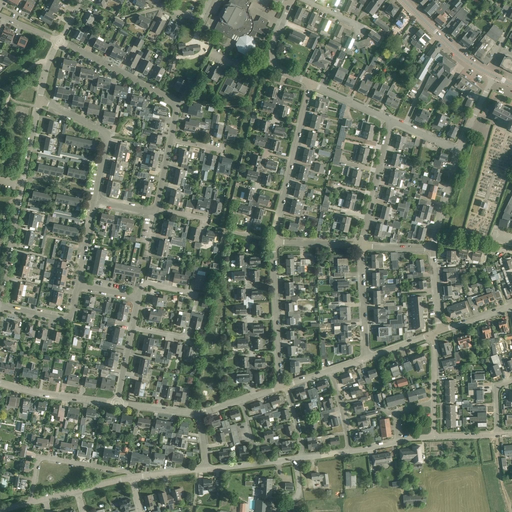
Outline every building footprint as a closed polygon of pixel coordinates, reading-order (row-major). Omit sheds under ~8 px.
[(27,0),(24,0),(21,6),(24,7),(22,10),(30,14),(34,6),(27,2),(28,0),(27,0)] [(53,12),(54,12),(54,13),(57,14),(61,6),(58,5),(60,2),(57,0),(53,0),(50,6),(52,7),(50,10),(53,12)] [(134,0),(137,1),(135,4),(143,9),(146,3),(141,0),(134,0)] [(236,36),(239,38),(241,37),(244,37),(246,35),(247,36),(250,34),(252,32),(256,34),(256,33),(257,32),(261,33),(267,22),(268,20),(260,16),(259,18),(258,21),(253,22),(251,17),(250,17),(248,12),(248,10),(249,8),(251,3),(250,2),(248,2),(245,0),(242,0),(240,4),(236,2),(234,6),(229,4),(227,4),(224,5),(219,15),(220,18),(220,21),(218,21),(214,30),(222,34),(229,37),(230,38),(233,34),(236,36)] [(341,8),(344,9),(348,3),(344,1),(343,3),(339,2),(339,0),(333,0),(332,3),(331,4),(337,7),(338,4),(339,5),(340,6),(341,7),(341,8)] [(349,14),(351,11),(352,12),(352,13),(354,14),(354,15),(358,16),(361,10),(363,6),(361,4),(358,9),(356,8),(355,11),(352,9),(354,3),(355,4),(357,2),(355,0),(349,0),(348,3),(344,9),(345,9),(344,11),(349,14)] [(372,17),(376,20),(374,23),(384,30),(383,32),(386,34),(390,28),(378,19),(379,17),(374,14),(383,0),(372,0),(365,10),(373,16),(372,17)] [(432,0),(423,10),(430,16),(435,11),(437,13),(439,11),(444,5),(439,1),(438,0),(432,0)] [(455,7),(451,11),(455,15),(461,8),(463,5),(457,0),(454,0),(451,4),(455,7)] [(394,16),(396,13),(395,13),(398,9),(397,9),(398,8),(395,6),(394,7),(391,4),(387,9),(385,8),(381,13),(384,16),(386,12),(392,16),(393,16),(394,16)] [(439,11),(437,13),(439,15),(434,20),(442,26),(445,22),(446,21),(443,18),(446,15),(444,13),(448,9),(444,5),(439,11)] [(296,14),(294,18),(295,18),(293,22),(301,26),(301,21),(300,20),(303,14),(307,16),(305,18),(309,20),(312,14),(308,12),(308,13),(306,12),(305,13),(304,12),(305,10),(299,7),(298,10),(296,10),(296,11),(295,12),(295,13),(295,14),(296,14)] [(468,13),(461,8),(455,15),(452,19),(455,21),(447,32),(454,37),(464,24),(466,26),(471,20),(466,16),(468,13)] [(52,15),(54,13),(54,12),(53,12),(50,10),(47,9),(43,16),(41,15),(40,19),(51,25),(55,17),(52,15)] [(87,13),(82,22),(90,27),(95,17),(99,19),(101,15),(95,12),(93,15),(87,13)] [(306,28),(314,32),(314,31),(314,27),(313,26),(316,20),(320,22),(319,24),(321,25),(322,26),(325,20),(321,18),(321,19),(320,18),(318,19),(317,18),(318,16),(312,13),(312,14),(309,20),(308,24),(306,28)] [(403,14),(398,20),(395,24),(401,28),(406,22),(405,21),(408,19),(403,14)] [(150,21),(140,16),(136,24),(146,29),(150,21)] [(116,18),(113,24),(122,29),(125,23),(116,18)] [(154,22),(149,29),(152,31),(159,35),(165,22),(158,19),(156,23),(154,22)] [(319,34),(327,38),(327,37),(327,33),(326,32),(329,26),(333,28),(332,30),(335,32),(338,26),(335,24),(334,25),(333,24),(331,24),(330,24),(331,21),(326,19),(325,20),(322,26),(321,29),(321,30),(319,34)] [(176,35),(180,27),(174,24),(172,27),(169,25),(166,32),(170,34),(171,32),(176,35)] [(332,40),(340,44),(340,43),(341,39),(339,38),(342,32),(346,34),(345,36),(349,38),(349,37),(352,32),(348,30),(347,31),(346,30),(344,30),(343,30),(344,27),(339,25),(338,26),(335,32),(334,36),(332,40)] [(493,25),(486,35),(496,42),(503,33),(493,25)] [(473,42),(475,40),(480,34),(477,31),(476,33),(468,26),(463,31),(468,34),(466,37),(464,36),(459,42),(468,48),(473,42)] [(0,32),(0,39),(5,42),(10,30),(8,29),(9,28),(6,27),(4,29),(3,34),(0,32)] [(411,44),(415,47),(416,44),(417,43),(419,40),(425,34),(420,29),(411,39),(413,40),(411,42),(411,44)] [(14,45),(16,40),(13,39),(15,34),(13,33),(13,32),(10,30),(5,42),(14,45)] [(87,36),(83,34),(77,30),(73,37),(79,41),(82,37),(85,39),(87,36)] [(361,41),(364,47),(370,45),(369,42),(372,38),(377,42),(376,43),(379,47),(385,38),(382,36),(381,37),(371,30),(368,35),(370,37),(369,38),(367,38),(366,40),(366,39),(361,41)] [(389,30),(387,35),(393,38),(395,33),(389,30)] [(298,44),(300,41),(303,42),(305,36),(294,31),(293,33),(291,32),(288,39),(298,44)] [(244,37),(241,37),(239,38),(236,42),(235,44),(236,47),(238,52),(244,55),(252,53),(256,46),(255,44),(253,39),(254,37),(256,34),(252,32),(250,34),(247,36),(246,35),(244,37)] [(318,41),(320,36),(311,32),(309,37),(314,39),(318,41)] [(233,34),(230,38),(231,39),(236,42),(239,38),(236,36),(233,34)] [(406,34),(402,39),(400,41),(403,44),(405,41),(409,36),(406,34)] [(423,49),(425,47),(424,46),(431,39),(425,34),(419,40),(417,43),(416,44),(415,47),(418,49),(419,48),(421,50),(422,49),(423,49)] [(96,35),(95,36),(93,41),(93,42),(96,43),(94,47),(99,50),(103,42),(97,39),(99,37),(96,35)] [(496,42),(486,35),(471,53),(487,66),(493,58),(487,54),(496,42)] [(16,40),(14,45),(13,46),(17,48),(18,45),(25,48),(29,40),(28,39),(28,38),(24,36),(24,38),(21,36),(19,41),(16,40)] [(364,47),(361,41),(358,42),(358,43),(356,42),(355,43),(353,42),(354,40),(349,37),(349,38),(345,46),(343,45),(340,50),(352,57),(352,51),(350,50),(352,44),(356,46),(358,50),(362,48),(364,47)] [(138,38),(134,45),(141,49),(145,42),(138,38)] [(110,50),(113,44),(110,43),(109,45),(103,42),(99,50),(105,53),(107,49),(110,50)] [(193,55),(193,51),(201,50),(200,45),(192,46),(193,47),(186,48),(185,43),(178,44),(179,51),(182,50),(183,56),(193,55)] [(116,59),(120,51),(122,48),(116,45),(113,44),(110,50),(112,52),(110,56),(116,59)] [(447,56),(440,50),(440,51),(439,51),(440,50),(434,45),(426,56),(423,54),(419,59),(424,63),(422,67),(415,78),(416,79),(413,83),(418,85),(420,81),(421,82),(427,72),(431,75),(432,73),(434,76),(437,73),(436,73),(440,68),(440,67),(443,64),(442,63),(447,56)] [(313,60),(311,63),(319,67),(325,70),(328,63),(324,61),(325,58),(328,59),(331,54),(328,53),(329,50),(325,48),(323,51),(319,48),(318,50),(315,49),(310,59),(313,60)] [(147,50),(143,58),(147,60),(151,52),(147,50)] [(126,53),(120,51),(116,59),(122,62),(126,54),(126,53)] [(134,68),(140,56),(134,53),(127,65),(134,68)] [(373,58),(370,64),(374,66),(377,61),(378,57),(375,56),(373,58)] [(432,73),(431,75),(428,78),(423,90),(431,95),(433,92),(437,96),(449,81),(453,76),(450,73),(456,64),(454,63),(455,62),(448,56),(447,56),(442,63),(443,64),(440,67),(440,68),(436,73),(437,73),(434,76),(432,73)] [(500,67),(504,69),(508,71),(511,72),(511,58),(508,57),(506,56),(505,57),(500,67)] [(62,69),(69,71),(70,61),(64,60),(62,69)] [(77,62),(70,61),(69,71),(75,72),(77,62)] [(149,70),(150,70),(153,65),(145,61),(139,71),(146,75),(149,70)] [(216,82),(223,69),(214,65),(207,78),(216,82)] [(157,67),(151,77),(159,81),(165,71),(157,67)] [(88,70),(81,69),(80,74),(77,74),(76,81),(75,83),(79,84),(80,77),(86,79),(88,70)] [(90,88),(90,91),(93,91),(93,90),(94,86),(96,74),(94,74),(94,72),(88,70),(86,79),(92,80),(90,88)] [(345,73),(338,70),(334,80),(340,83),(345,73)] [(361,79),(366,72),(362,70),(357,77),(361,79)] [(99,75),(96,74),(94,86),(97,87),(103,88),(105,79),(98,78),(99,75)] [(464,77),(460,74),(456,79),(458,80),(454,86),(460,90),(462,88),(464,90),(466,87),(470,82),(465,78),(466,77),(464,75),(464,77)] [(348,77),(348,78),(344,85),(352,89),(356,81),(355,81),(357,78),(350,75),(348,78),(348,77)] [(225,96),(226,93),(230,96),(233,91),(237,94),(238,92),(245,95),(248,88),(242,85),(243,84),(238,82),(237,84),(232,82),(233,80),(227,77),(219,93),(225,96)] [(173,89),(181,93),(184,87),(185,88),(189,90),(193,83),(187,79),(186,82),(179,78),(173,89)] [(110,101),(111,96),(112,90),(109,90),(111,81),(105,79),(103,88),(107,89),(106,92),(108,93),(107,99),(109,100),(110,101)] [(368,79),(366,83),(362,82),(357,91),(366,95),(370,85),(372,81),(368,79)] [(470,82),(466,87),(469,89),(467,92),(472,95),(474,92),(477,94),(480,89),(481,89),(475,85),(476,84),(474,82),(473,83),(470,82)] [(383,95),(385,90),(387,91),(389,87),(383,84),(379,93),(375,91),(372,97),(377,100),(376,101),(379,102),(379,101),(380,101),(383,95)] [(59,98),(62,98),(64,89),(59,88),(59,87),(56,86),(55,94),(57,95),(56,100),(59,101),(59,98)] [(112,90),(111,96),(110,101),(113,103),(114,96),(120,97),(121,87),(116,86),(115,91),(112,90)] [(391,92),(394,87),(391,86),(388,91),(386,95),(388,96),(385,104),(396,109),(399,101),(394,99),(396,94),(391,92)] [(122,97),(126,98),(124,103),(128,104),(128,100),(129,100),(129,97),(126,96),(128,89),(121,87),(120,97),(119,100),(122,100),(122,97)] [(273,101),(278,103),(279,97),(276,96),(278,89),(270,87),(268,97),(274,99),(273,101)] [(469,89),(466,87),(464,90),(461,94),(469,99),(472,95),(467,92),(469,89)] [(458,93),(450,88),(442,99),(450,104),(458,93)] [(71,97),(72,91),(72,89),(69,89),(69,90),(64,89),(62,98),(65,99),(65,102),(67,102),(68,97),(71,97)] [(431,95),(423,90),(419,98),(426,103),(431,95)] [(74,106),(77,106),(79,97),(74,96),(75,92),(72,91),(71,97),(74,98),(72,108),(74,108),(74,106)] [(279,97),(278,103),(283,104),(283,101),(291,103),(293,95),(284,92),(283,93),(280,92),(279,97)] [(86,98),(79,97),(77,106),(80,107),(80,109),(83,110),(84,104),(86,105),(88,99),(88,97),(86,96),(86,98)] [(317,113),(318,108),(325,110),(326,106),(327,107),(329,100),(319,98),(318,101),(316,101),(315,108),(316,108),(314,113),(317,113)] [(93,114),(95,105),(92,104),(92,103),(90,102),(90,100),(88,99),(86,105),(89,106),(87,115),(90,116),(90,113),(93,114)] [(469,99),(466,107),(472,109),(475,102),(469,99)] [(262,102),(261,107),(263,107),(262,111),(272,113),(273,108),(276,108),(278,103),(273,101),(272,105),(262,102)] [(511,110),(504,106),(504,105),(498,102),(496,107),(497,107),(493,114),(494,114),(494,115),(494,116),(495,117),(496,117),(495,119),(508,125),(508,128),(509,130),(511,131),(511,132),(511,110)] [(282,107),(283,104),(278,103),(276,108),(279,109),(278,116),(286,118),(288,108),(282,107)] [(203,113),(200,112),(201,105),(194,104),(193,107),(189,106),(188,114),(194,115),(193,117),(202,118),(203,113)] [(127,105),(126,113),(124,113),(123,116),(127,117),(128,114),(130,114),(132,106),(127,105)] [(153,117),(159,119),(160,116),(166,118),(168,109),(155,106),(153,117)] [(420,109),(415,119),(420,122),(422,118),(427,120),(431,114),(420,109)] [(446,126),(449,118),(438,113),(435,122),(434,121),(432,127),(439,130),(441,127),(442,127),(443,125),(446,126)] [(217,125),(219,116),(214,115),(213,121),(211,128),(215,129),(213,136),(221,138),(223,126),(217,125)] [(321,117),(313,115),(312,121),(319,123),(321,124),(322,121),(320,120),(321,117)] [(158,122),(159,119),(153,117),(151,117),(150,120),(153,121),(153,124),(155,125),(154,129),(163,131),(165,123),(158,122)] [(348,128),(350,120),(343,119),(343,120),(341,126),(348,128)] [(184,131),(189,132),(189,131),(194,132),(195,127),(198,127),(199,125),(208,127),(208,129),(210,130),(211,124),(193,120),(193,123),(186,122),(184,131)] [(266,133),(265,135),(270,137),(271,131),(268,130),(270,123),(262,121),(260,131),(266,133)] [(318,130),(319,123),(312,121),(310,128),(318,130)] [(366,124),(365,128),(365,132),(372,133),(374,126),(366,124)] [(235,141),(237,130),(230,129),(231,127),(226,126),(225,134),(228,134),(227,139),(235,141)] [(446,127),(443,134),(447,135),(453,138),(458,129),(451,126),(449,129),(446,127)] [(270,137),(275,138),(275,135),(283,137),(285,129),(275,127),(274,132),(271,131),(270,137)] [(371,141),(372,133),(365,132),(360,131),(359,138),(371,141)] [(309,132),(307,138),(315,140),(317,134),(309,132)] [(156,144),(161,145),(162,137),(152,135),(151,143),(151,144),(151,145),(155,146),(156,145),(156,144)] [(256,137),(255,144),(264,147),(266,142),(269,142),(270,137),(265,135),(264,139),(256,137)] [(398,136),(396,142),(414,146),(414,145),(415,143),(406,141),(407,138),(404,138),(398,136)] [(275,138),(270,137),(269,142),(272,143),(270,150),(278,152),(280,142),(274,141),(275,138)] [(317,147),(318,142),(315,141),(315,140),(307,138),(306,145),(314,147),(314,146),(317,147)] [(344,143),(345,139),(338,138),(337,145),(341,146),(342,142),(344,143)] [(99,151),(100,146),(97,145),(97,142),(91,141),(90,149),(96,150),(99,151)] [(124,149),(124,146),(126,146),(127,143),(121,142),(121,145),(116,144),(115,151),(128,153),(131,154),(131,151),(124,149)] [(396,142),(395,148),(404,150),(405,147),(413,149),(414,146),(396,142)] [(52,152),(53,145),(45,144),(44,153),(51,154),(52,152)] [(358,147),(356,154),(367,156),(369,150),(361,148),(358,147)] [(146,159),(150,160),(157,161),(159,155),(153,153),(154,150),(145,148),(144,152),(147,153),(146,159)] [(180,150),(179,156),(188,158),(191,159),(193,152),(189,152),(185,151),(185,149),(182,149),(181,150),(180,150)] [(303,156),(311,158),(313,151),(305,149),(303,156)] [(342,150),(336,149),(333,161),(340,162),(342,151),(342,150)] [(118,161),(123,162),(126,162),(128,153),(115,151),(114,156),(118,157),(118,161)] [(392,159),(398,161),(405,162),(405,160),(399,158),(400,155),(393,153),(392,159)] [(443,161),(446,162),(448,155),(440,153),(439,160),(435,159),(433,167),(441,169),(443,161)] [(356,154),(354,161),(357,162),(365,164),(367,156),(356,154)] [(215,167),(217,157),(209,155),(208,162),(204,161),(202,168),(208,169),(210,170),(210,166),(215,167)] [(258,167),(257,170),(262,171),(263,165),(260,164),(262,157),(254,155),(252,165),(258,167)] [(187,169),(188,169),(189,165),(187,165),(188,158),(179,156),(178,163),(182,164),(181,167),(187,169)] [(310,160),(314,161),(314,158),(311,158),(303,156),(302,162),(309,164),(310,160)] [(222,162),(219,161),(217,172),(229,175),(232,160),(223,158),(222,162)] [(156,168),(157,161),(150,160),(146,159),(145,165),(141,165),(140,168),(150,170),(150,167),(156,168)] [(410,164),(405,162),(398,161),(392,159),(391,165),(400,168),(401,165),(410,167),(410,166),(410,164)] [(113,162),(111,169),(119,171),(123,171),(124,167),(128,167),(128,163),(126,162),(123,162),(118,161),(117,163),(113,162)] [(262,171),(267,172),(268,169),(275,171),(277,163),(268,161),(266,166),(263,165),(262,171)] [(339,166),(340,162),(333,161),(332,165),(330,171),(331,171),(330,172),(335,173),(336,173),(338,166),(339,166)] [(44,173),(46,166),(39,164),(39,165),(36,164),(35,169),(38,170),(38,172),(44,173)] [(308,172),(309,168),(301,166),(299,173),(307,175),(310,175),(311,172),(308,172)] [(428,181),(433,183),(434,180),(440,181),(440,178),(441,174),(438,173),(439,170),(432,168),(431,172),(434,173),(434,175),(430,174),(429,178),(428,181)] [(114,179),(119,180),(123,181),(123,178),(120,177),(121,174),(119,174),(119,171),(111,169),(110,175),(114,176),(114,179)] [(176,169),(175,177),(184,179),(186,171),(176,169)] [(248,171),(247,179),(256,181),(258,176),(261,177),(262,171),(257,170),(256,173),(248,171)] [(352,177),(360,179),(361,172),(354,170),(352,177)] [(267,172),(262,171),(261,177),(264,177),(262,184),(270,186),(272,176),(266,175),(267,172)] [(391,171),(390,177),(402,180),(402,181),(405,181),(406,180),(405,178),(397,176),(398,173),(391,171)] [(298,179),(306,181),(307,175),(299,173),(298,179)] [(360,179),(352,177),(347,176),(346,180),(351,182),(350,184),(358,186),(360,179)] [(183,186),(184,179),(175,177),(173,184),(183,186)] [(390,177),(388,183),(396,185),(396,187),(399,188),(401,180),(402,181),(402,180),(390,177)] [(119,183),(119,180),(114,179),(113,182),(109,181),(107,188),(116,189),(119,190),(120,187),(116,186),(117,183),(119,183)] [(143,189),(151,191),(153,183),(149,182),(149,181),(148,180),(147,179),(146,179),(145,179),(144,180),(143,181),(143,182),(141,181),(140,184),(144,185),(143,189)] [(422,181),(421,183),(427,185),(425,191),(436,193),(438,187),(432,185),(433,183),(428,181),(422,180),(422,181)] [(297,184),(296,190),(303,192),(304,185),(297,184)] [(326,190),(325,195),(329,196),(331,191),(331,189),(333,189),(334,185),(328,184),(326,190)] [(115,192),(116,189),(107,188),(106,194),(118,196),(118,193),(115,192)] [(207,188),(205,197),(206,198),(206,199),(205,199),(204,201),(199,200),(197,209),(205,211),(206,207),(209,208),(211,200),(208,199),(208,198),(211,198),(213,189),(207,188)] [(150,198),(151,191),(143,189),(143,193),(139,192),(138,195),(142,196),(150,198)] [(394,191),(387,189),(386,195),(392,196),(397,197),(396,198),(398,198),(399,195),(393,194),(394,191)] [(427,198),(434,200),(436,193),(425,191),(420,189),(419,192),(425,194),(428,195),(427,198)] [(172,190),(171,197),(183,200),(184,196),(180,195),(181,192),(172,190)] [(250,201),(249,204),(254,205),(255,199),(252,199),(254,191),(246,190),(244,199),(250,201)] [(301,198),(303,192),(296,190),(294,196),(301,198)] [(349,192),(346,192),(344,200),(354,202),(356,195),(348,193),(349,192)] [(258,200),(255,199),(254,205),(259,206),(260,203),(267,205),(269,197),(260,195),(258,200)] [(397,197),(392,196),(386,195),(384,201),(391,203),(390,204),(395,205),(396,198),(397,197)] [(511,196),(504,212),(505,213),(503,216),(502,220),(501,219),(499,227),(508,228),(508,227),(511,228),(511,196)] [(182,203),(183,200),(171,197),(169,204),(178,206),(179,202),(182,203)] [(352,209),(354,202),(344,200),(343,203),(342,208),(347,210),(347,208),(352,209)] [(422,205),(420,211),(430,214),(432,208),(426,206),(427,202),(418,200),(418,202),(419,202),(418,204),(422,205)] [(188,201),(186,207),(194,209),(195,202),(188,201)] [(291,207),(299,209),(302,210),(304,203),(293,201),(291,207)] [(222,203),(216,202),(215,202),(214,209),(213,208),(212,212),(213,212),(212,214),(213,215),(217,215),(218,215),(219,214),(220,214),(222,203)] [(250,210),(253,211),(254,205),(249,204),(248,207),(240,205),(238,213),(248,215),(250,210)] [(257,223),(258,223),(259,223),(260,223),(261,223),(261,220),(262,220),(264,211),(258,209),(259,206),(254,205),(253,211),(256,211),(254,218),(255,219),(254,221),(255,222),(256,222),(257,223)] [(381,212),(388,214),(394,215),(395,212),(391,212),(392,208),(390,208),(383,206),(381,212)] [(302,210),(299,209),(291,207),(290,214),(297,215),(298,212),(301,213),(302,210)] [(429,220),(430,214),(420,211),(418,217),(416,217),(415,222),(418,222),(422,224),(423,219),(429,220)] [(389,221),(390,218),(393,219),(394,215),(388,214),(381,212),(380,218),(387,220),(389,221)] [(40,219),(38,219),(39,215),(31,214),(30,220),(37,222),(39,222),(40,219)] [(104,222),(107,223),(108,215),(102,214),(100,225),(103,225),(104,222)] [(337,223),(349,225),(350,218),(338,215),(337,223)] [(114,237),(117,238),(118,232),(119,232),(119,228),(126,230),(126,227),(128,219),(121,218),(120,225),(116,224),(115,231),(114,237)] [(306,220),(305,219),(300,218),(298,225),(290,223),(289,229),(297,231),(297,229),(303,230),(306,220)] [(133,228),(134,221),(128,219),(126,227),(126,230),(125,231),(129,232),(130,228),(133,228)] [(164,221),(163,228),(172,230),(173,226),(176,227),(177,223),(164,221)] [(337,223),(334,222),(332,229),(335,230),(347,233),(349,225),(337,223)] [(389,226),(392,227),(393,224),(387,223),(386,226),(377,223),(375,229),(388,232),(389,226)] [(171,234),(172,230),(163,228),(162,235),(174,237),(175,234),(171,234)] [(198,242),(201,230),(192,228),(190,240),(198,242)] [(203,234),(201,243),(208,244),(209,240),(214,241),(216,233),(207,231),(206,235),(203,234)] [(423,241),(425,235),(409,231),(407,238),(413,240),(414,239),(417,240),(417,239),(423,241)] [(38,240),(38,238),(34,237),(35,234),(27,232),(26,238),(34,240),(38,240)] [(160,240),(159,248),(168,250),(170,242),(160,240)] [(97,251),(96,254),(105,256),(106,251),(92,248),(91,250),(97,251)] [(159,248),(157,255),(167,257),(168,250),(159,248)] [(463,260),(463,258),(465,248),(461,248),(461,249),(460,249),(460,250),(458,250),(457,252),(456,252),(456,259),(456,260),(460,261),(460,259),(463,260)] [(465,248),(463,258),(466,259),(465,262),(469,263),(471,254),(471,252),(469,252),(469,251),(468,251),(469,249),(465,248)] [(476,261),(478,251),(475,250),(474,252),(473,253),(471,252),(471,254),(469,263),(473,263),(474,260),(476,261)] [(456,259),(456,252),(456,251),(447,251),(447,262),(453,262),(456,262),(456,260),(456,259)] [(478,251),(476,261),(479,262),(478,264),(482,265),(483,263),(485,263),(487,255),(482,254),(482,253),(482,252),(478,251)] [(338,266),(348,266),(348,259),(344,259),(344,255),(334,255),(334,254),(329,254),(330,261),(333,261),(333,263),(337,263),(337,266),(338,266)] [(247,263),(244,263),(244,255),(236,256),(236,266),(242,266),(242,269),(247,268),(247,263)] [(286,260),(287,267),(301,267),(301,266),(304,266),(308,266),(308,264),(311,264),(310,259),(301,260),(301,262),(294,262),(293,255),(288,256),(288,260),(286,260)] [(119,274),(121,265),(116,264),(117,257),(115,256),(113,265),(115,266),(112,278),(114,279),(116,273),(119,274)] [(247,263),(247,268),(252,268),(252,265),(260,265),(260,257),(250,257),(250,258),(247,258),(247,263)] [(94,261),(94,264),(103,266),(104,261),(89,258),(89,260),(94,261)] [(510,260),(509,258),(503,260),(501,258),(499,259),(500,261),(499,261),(501,265),(504,264),(505,267),(511,264),(511,261),(511,260),(510,260)] [(159,271),(158,279),(165,281),(166,274),(167,268),(171,269),(172,263),(172,261),(165,260),(165,261),(167,262),(165,269),(163,269),(163,272),(159,271)] [(408,268),(424,266),(423,260),(412,261),(412,264),(407,265),(408,268)] [(57,264),(55,273),(67,276),(68,270),(65,269),(66,263),(58,261),(57,264)] [(511,271),(511,264),(505,267),(502,268),(503,270),(504,274),(511,271)] [(33,268),(29,267),(21,265),(20,268),(18,267),(17,273),(19,274),(18,276),(27,278),(26,280),(31,281),(32,276),(33,270),(33,268)] [(158,279),(159,271),(156,270),(157,267),(155,267),(155,266),(150,265),(149,270),(152,271),(151,278),(158,279)] [(125,275),(129,276),(131,267),(130,267),(126,266),(122,280),(124,281),(125,275)] [(301,267),(287,267),(287,275),(294,275),(294,272),(297,272),(297,273),(305,272),(304,266),(301,266),(301,267)] [(334,277),(336,277),(345,277),(345,273),(348,273),(348,266),(338,266),(338,273),(334,273),(334,277)] [(424,272),(424,266),(408,268),(408,271),(410,271),(410,272),(413,271),(413,276),(412,276),(412,274),(407,275),(407,279),(418,278),(418,275),(417,275),(417,273),(424,272)] [(101,276),(102,271),(87,268),(87,269),(92,271),(92,274),(101,276)] [(141,269),(136,268),(133,283),(134,283),(135,277),(139,278),(141,269)] [(234,280),(245,280),(245,277),(248,276),(247,268),(242,269),(242,272),(234,272),(234,273),(231,273),(232,280),(234,280)] [(247,268),(248,276),(251,276),(251,282),(259,281),(259,271),(252,272),(252,268),(247,268)] [(444,282),(451,281),(451,284),(455,284),(455,281),(456,281),(456,275),(452,275),(452,272),(457,272),(457,268),(443,269),(444,274),(444,282)] [(173,282),(179,284),(181,275),(178,274),(178,271),(173,269),(172,276),(174,276),(173,282)] [(197,271),(194,270),(192,277),(196,278),(194,287),(196,287),(195,288),(196,288),(196,289),(197,289),(198,289),(199,289),(200,289),(199,289),(200,288),(202,288),(205,276),(197,275),(198,271),(197,271)] [(372,273),(373,280),(383,279),(383,276),(387,276),(387,270),(379,270),(379,273),(372,273)] [(185,275),(181,275),(179,284),(186,285),(187,279),(190,279),(191,272),(188,271),(188,273),(186,272),(185,275)] [(57,280),(54,279),(52,288),(59,289),(60,286),(65,287),(66,281),(57,280)] [(345,279),(336,279),(329,280),(329,283),(337,283),(338,291),(343,291),(343,289),(349,289),(349,281),(345,281),(345,279)] [(382,288),(387,288),(395,288),(395,284),(384,285),(383,279),(373,280),(373,286),(382,286),(382,288)] [(412,286),(419,285),(420,289),(426,289),(425,281),(419,281),(419,282),(415,282),(412,283),(412,286)] [(448,295),(448,300),(453,298),(456,297),(459,296),(458,292),(452,292),(452,286),(445,287),(445,295),(448,295)] [(59,292),(59,289),(52,288),(52,291),(51,294),(54,294),(53,297),(63,299),(64,293),(59,292)] [(395,291),(395,288),(387,288),(387,292),(386,292),(386,291),(373,291),(373,298),(383,298),(383,297),(383,295),(390,294),(389,292),(395,291)] [(488,295),(490,302),(495,300),(494,298),(497,297),(494,288),(490,290),(490,288),(486,289),(488,295)] [(244,299),(244,303),(249,302),(248,296),(246,297),(245,289),(237,290),(238,300),(244,299)] [(248,296),(249,302),(254,302),(254,299),(262,299),(261,291),(251,291),(252,296),(248,296)] [(338,297),(339,302),(344,302),(349,302),(349,294),(343,294),(343,293),(337,293),(332,293),(332,296),(334,297),(337,297),(338,297)] [(485,304),(482,297),(482,294),(475,296),(478,306),(480,305),(481,306),(483,306),(483,304),(485,304)] [(87,296),(85,306),(93,308),(94,305),(95,305),(96,305),(96,302),(96,301),(95,301),(95,298),(87,296)] [(153,297),(152,305),(163,307),(164,300),(165,301),(166,297),(160,296),(159,299),(153,297)] [(57,304),(61,304),(63,299),(53,297),(52,303),(49,302),(49,305),(56,306),(57,304)] [(383,307),(388,306),(394,306),(394,303),(386,303),(386,301),(383,301),(383,298),(373,298),(374,305),(383,304),(383,307)] [(465,301),(459,303),(462,314),(465,312),(466,314),(469,313),(465,301)] [(249,308),(249,302),(244,303),(244,306),(236,306),(236,314),(246,314),(246,308),(249,308)] [(254,302),(249,302),(249,308),(252,308),(253,316),(261,315),(260,305),(254,305),(254,302)] [(297,302),(291,302),(291,303),(286,303),(286,311),(293,311),(293,314),(300,314),(300,311),(295,311),(295,305),(297,305),(297,302)] [(454,318),(457,317),(453,305),(447,308),(445,302),(444,303),(444,309),(445,312),(446,313),(448,312),(450,318),(453,317),(454,318)] [(462,314),(459,303),(453,305),(457,317),(460,316),(459,315),(462,314)] [(120,308),(119,312),(127,314),(129,306),(125,305),(124,305),(122,304),(120,304),(119,308),(120,308)] [(193,305),(191,317),(193,317),(192,322),(193,323),(192,328),(199,330),(201,319),(194,317),(197,305),(193,305)] [(151,312),(149,321),(153,322),(153,320),(159,321),(161,315),(163,316),(164,312),(158,310),(157,313),(151,312)] [(90,318),(94,319),(95,312),(89,311),(89,315),(83,313),(81,321),(89,323),(90,318)] [(117,315),(116,320),(126,322),(127,314),(119,312),(118,315),(117,315)] [(183,327),(184,321),(189,322),(191,314),(183,312),(182,316),(178,315),(176,325),(183,327)] [(300,314),(293,314),(293,318),(286,318),(287,325),(294,325),(294,321),(296,320),(296,318),(300,318),(300,314)] [(391,324),(402,324),(402,315),(397,315),(397,320),(396,320),(396,321),(391,321),(391,324)] [(7,322),(5,332),(10,333),(11,331),(14,331),(14,334),(19,335),(21,328),(17,328),(19,322),(12,321),(12,323),(7,322)] [(509,332),(506,321),(499,323),(501,331),(505,330),(505,333),(509,332)] [(424,322),(413,323),(413,330),(408,330),(408,328),(404,328),(405,333),(415,333),(415,329),(423,328),(423,326),(425,326),(424,322)] [(245,334),(246,336),(250,336),(250,331),(247,331),(247,323),(239,324),(239,334),(245,334)] [(341,326),(341,323),(334,323),(331,323),(331,329),(334,329),(334,332),(351,331),(351,325),(341,326)] [(29,334),(29,337),(34,338),(35,331),(32,331),(33,325),(27,324),(25,334),(29,334)] [(250,331),(250,336),(255,336),(255,333),(263,333),(263,325),(253,325),(253,330),(250,331)] [(495,344),(495,339),(494,338),(491,339),(490,336),(489,337),(489,333),(491,333),(489,326),(482,328),(483,334),(482,334),(483,339),(488,338),(490,347),(492,346),(493,354),(497,353),(495,344)] [(90,339),(92,331),(90,331),(89,331),(90,329),(80,327),(78,337),(90,339)] [(388,327),(378,328),(379,336),(377,336),(377,342),(389,341),(388,327)] [(123,337),(124,330),(115,328),(114,332),(115,332),(114,335),(123,337)] [(48,345),(49,337),(46,337),(47,330),(39,329),(37,338),(36,338),(35,343),(40,343),(41,339),(44,340),(43,344),(48,345)] [(50,336),(49,337),(48,345),(51,346),(52,340),(59,342),(61,333),(54,331),(53,337),(50,336)] [(287,339),(296,339),(296,344),(299,343),(302,343),(302,339),(297,339),(297,335),(294,335),(294,331),(287,331),(287,339)] [(351,331),(334,332),(334,335),(340,334),(340,342),(349,341),(348,337),(351,337),(351,331)] [(112,343),(121,345),(123,337),(114,335),(113,339),(112,343)] [(471,347),(470,341),(471,341),(469,335),(458,338),(459,344),(463,343),(464,349),(471,347)] [(251,342),(250,336),(246,336),(246,340),(237,340),(238,348),(248,348),(248,342),(251,342)] [(255,336),(250,336),(251,342),(254,342),(254,349),(262,349),(262,339),(255,339),(255,336)] [(145,337),(144,344),(153,346),(153,343),(157,343),(158,340),(145,337)] [(8,348),(8,352),(14,353),(15,348),(13,347),(13,343),(4,341),(3,347),(8,348)] [(182,345),(182,344),(178,343),(178,344),(177,344),(177,345),(173,344),(172,352),(176,353),(175,356),(181,357),(182,352),(180,352),(182,345)] [(448,343),(440,345),(443,356),(444,357),(448,356),(448,354),(451,354),(450,351),(451,351),(450,347),(448,343)] [(152,350),(153,346),(144,344),(142,351),(146,352),(145,356),(155,358),(157,351),(152,350)] [(340,344),(340,354),(352,354),(352,346),(349,346),(349,344),(340,344)] [(294,346),(288,346),(288,356),(295,356),(295,355),(298,355),(298,347),(298,346),(294,346)] [(193,354),(194,348),(188,347),(187,351),(184,351),(182,356),(189,358),(189,359),(193,360),(194,354),(193,354)] [(109,355),(110,356),(109,359),(118,361),(120,353),(110,351),(109,355)] [(420,361),(426,359),(423,352),(411,356),(413,364),(414,363),(417,369),(422,367),(420,361)] [(498,366),(501,365),(500,362),(497,354),(491,357),(494,365),(489,367),(493,377),(501,375),(498,366)] [(247,367),(247,370),(252,370),(252,364),(249,365),(248,357),(240,358),(241,368),(247,367)] [(302,376),(302,371),(299,371),(299,362),(312,362),(312,357),(302,358),(295,358),(295,362),(291,362),(291,372),(296,372),(297,378),(302,376)] [(503,361),(500,362),(501,365),(503,370),(506,368),(507,372),(511,370),(511,357),(511,358),(511,360),(504,363),(503,361)] [(255,364),(252,364),(252,370),(257,370),(257,367),(265,366),(265,358),(255,359),(255,364)] [(457,365),(456,362),(456,358),(442,361),(444,369),(457,365)] [(109,362),(108,362),(107,367),(116,369),(118,361),(109,359),(109,362)] [(139,363),(140,363),(139,367),(148,368),(148,364),(151,364),(152,361),(141,359),(140,359),(139,359),(139,362),(139,363)] [(406,372),(410,370),(409,368),(411,367),(409,361),(403,364),(406,372)] [(33,370),(35,364),(30,363),(29,369),(24,368),(22,376),(36,379),(38,371),(33,370)] [(393,377),(401,374),(396,363),(389,365),(393,377)] [(11,365),(8,365),(6,373),(13,374),(15,365),(11,364),(11,365)] [(45,374),(44,380),(50,382),(52,373),(47,372),(48,368),(43,367),(42,373),(45,374)] [(143,375),(142,378),(148,380),(150,380),(151,376),(149,376),(150,373),(147,372),(148,368),(139,367),(138,374),(143,375)] [(368,374),(366,375),(363,376),(366,384),(371,382),(370,379),(370,378),(377,375),(375,369),(367,372),(368,374)] [(57,374),(52,373),(50,382),(57,383),(58,377),(62,377),(63,371),(58,370),(57,374)] [(239,383),(239,382),(249,382),(249,380),(252,380),(252,376),(252,370),(247,370),(247,374),(236,374),(237,383),(239,383)] [(257,370),(252,370),(252,376),(255,376),(256,383),(264,383),(263,373),(257,373),(257,370)] [(468,383),(468,387),(477,386),(477,383),(476,383),(476,380),(485,380),(484,371),(476,371),(476,373),(471,373),(471,376),(470,376),(470,378),(471,378),(471,383),(468,383)] [(353,379),(350,379),(348,373),(340,376),(342,382),(343,385),(354,382),(353,379)] [(70,377),(68,376),(68,377),(67,384),(77,386),(79,378),(70,377)] [(95,388),(96,380),(86,378),(84,386),(95,388)] [(135,388),(144,390),(145,383),(147,384),(148,380),(142,378),(141,383),(136,381),(135,388)] [(408,385),(406,378),(396,381),(397,384),(394,385),(395,388),(398,387),(408,385)] [(103,379),(101,388),(105,389),(105,388),(113,390),(115,381),(103,379)] [(316,384),(317,388),(318,390),(318,391),(327,388),(326,387),(329,386),(327,381),(324,382),(324,381),(316,384)] [(165,386),(163,394),(162,398),(169,399),(172,388),(165,386)] [(477,403),(481,403),(481,400),(484,400),(483,390),(477,390),(477,386),(468,387),(469,395),(468,395),(468,396),(469,396),(469,395),(477,395),(477,400),(477,403)] [(178,397),(177,401),(184,402),(185,393),(182,393),(183,389),(176,387),(174,396),(178,397)] [(355,394),(356,397),(363,396),(362,390),(359,390),(358,387),(350,389),(351,395),(355,394)] [(143,393),(144,390),(135,388),(133,394),(140,396),(140,397),(145,398),(146,394),(143,393)] [(303,395),(306,394),(304,388),(295,391),(298,397),(299,400),(304,398),(303,395)] [(311,389),(314,399),(317,398),(318,398),(319,397),(317,391),(318,390),(317,388),(315,388),(311,389)] [(419,391),(416,392),(418,398),(421,397),(421,398),(426,397),(424,388),(419,390),(419,391)] [(413,391),(407,393),(409,402),(414,400),(414,399),(418,398),(416,392),(413,392),(413,391)] [(374,396),(376,403),(383,402),(381,394),(374,396)] [(402,394),(394,396),(396,404),(400,403),(400,404),(405,403),(402,394)] [(11,406),(11,407),(18,408),(20,398),(17,398),(16,399),(10,398),(10,397),(8,396),(6,405),(11,406)] [(278,396),(270,399),(273,409),(276,408),(275,404),(279,403),(279,405),(284,404),(282,397),(281,396),(278,397),(278,396)] [(388,407),(393,406),(392,405),(396,404),(394,396),(386,398),(388,407)] [(317,398),(314,399),(311,400),(311,403),(305,404),(307,413),(314,411),(313,407),(317,406),(316,402),(318,401),(317,398)] [(320,412),(321,415),(329,413),(328,408),(334,407),(332,398),(322,400),(325,411),(320,412)] [(31,401),(23,399),(21,408),(23,409),(22,414),(26,415),(27,409),(29,410),(28,412),(32,412),(34,404),(30,403),(31,401)] [(33,412),(36,412),(36,409),(37,410),(39,412),(41,410),(45,411),(46,403),(45,402),(42,403),(38,403),(38,402),(35,402),(33,412)] [(269,412),(266,404),(263,405),(263,402),(262,402),(261,402),(260,402),(259,403),(259,402),(251,405),(253,412),(261,409),(262,409),(264,408),(266,413),(269,412)] [(356,414),(364,412),(362,402),(353,404),(356,414)] [(479,412),(479,417),(487,416),(487,407),(473,407),(473,404),(462,404),(463,408),(468,408),(470,408),(470,411),(470,413),(479,412)] [(56,416),(56,420),(62,421),(64,410),(59,410),(60,406),(53,405),(51,415),(56,416)] [(73,409),(69,408),(67,416),(74,418),(74,419),(77,420),(79,410),(73,409)] [(99,414),(95,414),(96,410),(87,409),(86,417),(94,418),(94,419),(97,420),(99,414)] [(278,410),(272,412),(274,417),(282,415),(283,419),(289,418),(287,409),(281,411),(278,412),(278,410)] [(230,412),(232,419),(240,416),(238,410),(230,412)] [(111,421),(114,422),(115,414),(107,412),(104,423),(110,424),(111,421)] [(272,412),(269,412),(266,413),(265,414),(265,416),(260,417),(261,424),(263,424),(264,426),(270,425),(269,422),(270,422),(269,422),(271,421),(270,418),(274,417),(272,412)] [(321,417),(321,418),(324,418),(325,423),(330,421),(332,427),(339,426),(337,417),(331,418),(329,413),(321,415),(321,417)] [(131,425),(133,417),(122,415),(121,423),(131,425)] [(361,418),(357,419),(359,428),(367,426),(365,415),(361,416),(361,418)] [(218,426),(217,423),(221,423),(218,416),(210,418),(213,426),(214,427),(218,426)] [(478,427),(478,428),(487,428),(487,416),(479,417),(470,418),(471,423),(479,423),(479,427),(478,427)] [(316,421),(309,422),(311,431),(318,429),(316,421),(322,420),(321,418),(321,417),(315,418),(316,421)] [(88,433),(84,433),(86,425),(85,425),(86,418),(82,418),(79,434),(84,434),(88,435),(88,433)] [(149,428),(150,420),(139,418),(138,422),(135,422),(133,435),(136,436),(138,426),(149,428)] [(382,425),(382,429),(389,428),(388,424),(389,424),(388,419),(380,420),(381,426),(382,425)] [(155,427),(152,427),(151,434),(155,435),(155,430),(162,431),(163,421),(156,420),(155,427)] [(170,422),(163,421),(162,431),(165,432),(165,436),(171,438),(172,433),(173,430),(169,429),(170,422)] [(181,422),(179,430),(178,429),(178,434),(182,435),(183,435),(184,431),(187,431),(189,424),(181,422)] [(293,434),(291,426),(285,427),(287,436),(293,434)] [(230,428),(227,429),(223,430),(220,430),(221,433),(217,434),(219,443),(226,441),(224,434),(231,432),(230,428)] [(355,441),(356,442),(365,441),(364,440),(365,440),(365,434),(370,433),(370,437),(374,437),(373,428),(362,430),(362,432),(355,433),(355,436),(354,437),(354,436),(354,441),(355,441)] [(383,432),(382,432),(382,437),(391,436),(390,431),(389,431),(389,428),(382,429),(383,432)] [(269,438),(270,443),(275,442),(279,442),(278,439),(274,440),(273,437),(272,430),(263,432),(265,439),(269,438)] [(172,433),(171,438),(174,438),(176,438),(175,443),(177,443),(177,446),(185,448),(186,443),(185,443),(185,440),(181,439),(182,435),(178,434),(172,433)] [(31,441),(34,442),(33,445),(38,446),(38,448),(41,448),(43,439),(35,438),(35,436),(32,435),(31,441)] [(322,436),(323,441),(326,441),(326,440),(330,440),(331,445),(339,444),(339,437),(335,438),(335,435),(322,436)] [(320,442),(323,441),(322,436),(312,438),(312,441),(307,441),(308,450),(315,449),(314,448),(317,447),(316,441),(319,441),(320,442)] [(50,440),(43,439),(41,448),(44,449),(44,447),(49,448),(50,444),(53,445),(54,437),(51,437),(50,440)] [(66,443),(65,453),(68,453),(68,452),(73,452),(73,448),(77,449),(78,440),(72,439),(71,444),(66,443)] [(62,452),(65,453),(66,443),(59,442),(59,440),(56,440),(55,445),(58,446),(57,450),(62,451),(62,452)] [(92,443),(82,441),(81,446),(86,447),(87,449),(86,453),(81,453),(81,451),(77,450),(77,456),(90,458),(91,446),(92,447),(93,444),(92,444),(92,443)] [(291,450),(290,443),(290,441),(281,442),(279,442),(276,443),(276,445),(282,444),(282,451),(291,450)] [(108,457),(111,457),(112,450),(104,449),(105,447),(101,446),(100,453),(103,453),(102,460),(108,461),(108,457)] [(119,454),(120,447),(115,446),(115,450),(112,450),(111,457),(118,458),(118,460),(122,461),(123,454),(119,454)] [(248,449),(247,446),(239,446),(239,450),(240,457),(248,456),(248,449)] [(270,453),(270,446),(261,447),(262,454),(270,453)] [(414,464),(422,463),(420,446),(412,447),(412,448),(400,449),(401,462),(414,461),(414,464)] [(231,453),(231,448),(224,449),(225,452),(219,453),(220,460),(229,459),(228,453),(231,453)] [(172,449),(169,449),(168,455),(173,456),(172,461),(174,462),(174,463),(182,464),(183,455),(174,453),(174,449),(172,449)] [(136,461),(138,462),(139,454),(132,453),(132,451),(129,451),(127,458),(131,458),(130,464),(135,465),(136,461)] [(142,455),(139,454),(138,462),(146,463),(146,465),(145,467),(149,468),(149,465),(150,459),(147,458),(148,452),(143,451),(142,455)] [(157,463),(163,464),(164,463),(165,455),(155,453),(155,454),(154,454),(153,458),(154,458),(154,459),(150,459),(150,464),(157,466),(157,463)] [(392,463),(391,453),(372,456),(374,466),(392,463)] [(9,458),(12,459),(13,456),(6,455),(5,456),(4,462),(7,463),(7,460),(9,458)] [(19,465),(21,467),(20,471),(28,472),(30,470),(28,468),(29,465),(30,462),(22,460),(21,463),(19,465)] [(356,472),(346,472),(347,485),(348,485),(348,488),(353,488),(353,485),(357,485),(356,472)] [(323,484),(324,484),(324,487),(328,487),(328,483),(329,483),(328,473),(322,474),(319,474),(319,473),(311,474),(312,480),(319,479),(319,482),(323,481),(323,484)] [(14,486),(17,486),(17,489),(20,489),(20,488),(25,489),(26,480),(21,480),(19,480),(19,477),(16,477),(14,486)] [(265,489),(271,489),(271,491),(277,491),(277,487),(272,487),(272,479),(259,478),(259,484),(262,484),(261,487),(266,487),(265,489)] [(207,480),(203,480),(203,484),(198,485),(198,489),(199,496),(203,495),(202,491),(215,490),(215,486),(212,486),(212,480),(207,481),(207,480)] [(266,511),(267,501),(268,498),(271,498),(271,491),(271,489),(265,489),(266,487),(261,487),(261,497),(257,497),(257,500),(256,500),(255,511),(266,511)] [(171,504),(175,503),(174,501),(181,499),(178,489),(172,491),(172,493),(173,496),(170,497),(170,496),(171,504)] [(166,495),(165,493),(159,494),(161,504),(165,503),(165,506),(171,504),(170,496),(166,497),(166,495)] [(403,495),(404,506),(426,504),(425,494),(403,495)] [(144,497),(145,501),(144,501),(145,503),(147,507),(154,505),(151,495),(144,497)] [(121,509),(121,511),(122,511),(123,511),(128,511),(129,510),(128,507),(131,506),(129,499),(119,502),(120,509),(121,509)]
